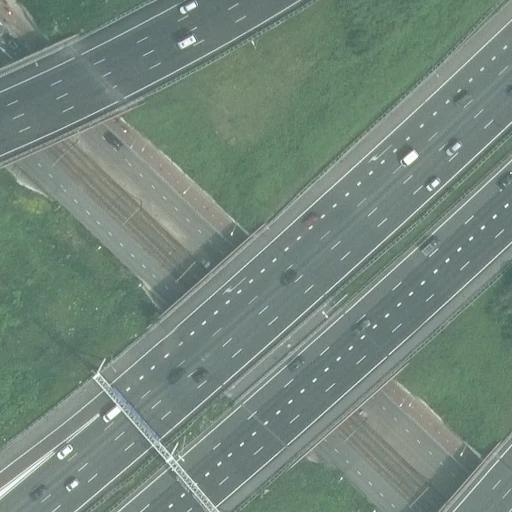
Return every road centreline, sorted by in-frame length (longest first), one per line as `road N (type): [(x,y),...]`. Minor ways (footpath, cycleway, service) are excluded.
road 1 (secondary): [(494,511),(0,36)]
road 2 (secondary): [(0,132),(392,511)]
road 3 (motorway): [(511,82),(115,440)]
road 4 (motorway): [(139,511),(511,178)]
road 5 (motorway): [(243,0),(0,126)]
road 6 (motorway): [(115,440),(0,500)]
